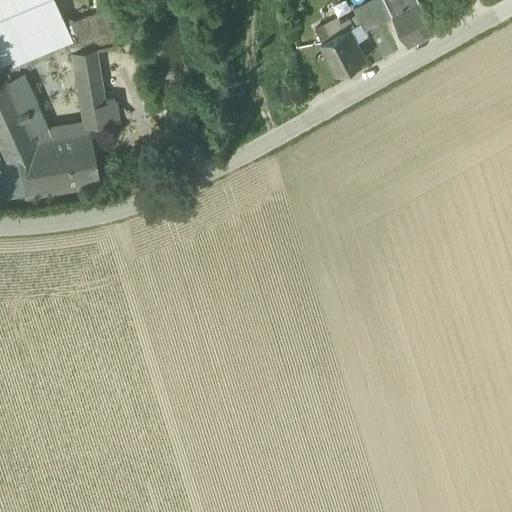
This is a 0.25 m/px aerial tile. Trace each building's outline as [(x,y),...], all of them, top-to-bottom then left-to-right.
[(0,0),(0,66),(1,68),(2,68),(70,39),(64,25),(53,0),(0,0)] [(378,21),(392,14),(392,13),(418,0),(370,0),(368,1),(378,21)] [(435,31),(419,0),(418,0),(392,13),(392,14),(407,45),(435,31)] [(357,13),(365,28),(378,21),(368,1),(353,9),(356,14),(357,13)] [(89,31),(92,48),(94,48),(114,45),(109,12),(87,16),(89,31)] [(350,27),(356,40),(368,34),(365,28),(357,13),(356,14),(340,22),(344,30),(350,27)] [(87,16),(64,25),(70,39),(89,31),(87,16)] [(337,17),(323,25),(329,38),(344,30),(340,22),(337,17)] [(322,41),(329,38),(323,25),(315,29),(322,41)] [(365,59),(356,40),(350,27),(344,30),(329,38),(322,41),(321,42),(336,73),(365,59)] [(70,39),(72,51),(92,48),(89,31),(70,39)] [(72,51),(77,80),(98,76),(94,48),(92,48),(72,51)] [(23,72),(7,79),(34,137),(52,134),(23,72)] [(102,104),(98,76),(77,80),(81,107),(102,104)] [(0,146),(6,160),(18,155),(16,140),(34,137),(7,79),(0,82),(0,146)] [(119,101),(102,104),(105,121),(121,118),(119,101)] [(84,124),(105,121),(102,104),(81,107),(84,124)] [(23,178),(26,194),(97,180),(88,126),(54,133),(61,170),(23,178)] [(52,134),(34,137),(16,140),(18,155),(23,178),(61,170),(54,133),(52,134)]
